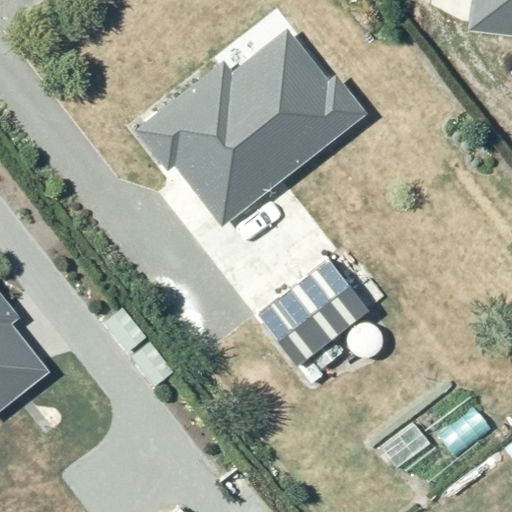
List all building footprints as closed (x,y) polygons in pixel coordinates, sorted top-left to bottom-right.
[(511,34),(511,0),(476,0),(473,30),(511,34)] [(356,111),(283,22),(222,72),(213,61),(133,126),(215,226),(356,111)] [(373,298),(324,237),(251,296),(300,357),(373,298)] [(0,402),(49,366),(0,301),(0,402)] [(188,511),(179,499),(162,511),(188,511)]
